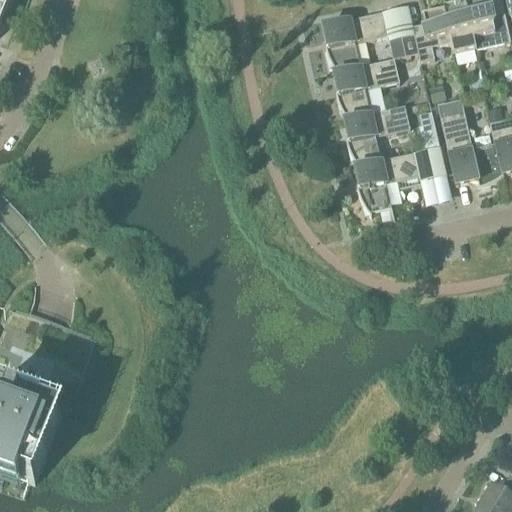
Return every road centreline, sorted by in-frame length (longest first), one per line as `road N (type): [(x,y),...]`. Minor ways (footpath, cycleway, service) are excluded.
road 1 (residential): [(0,135),(33,83),(65,0)]
road 2 (residential): [(0,212),(45,262),(52,289),(44,325)]
road 3 (residential): [(437,511),(490,426),(511,421)]
